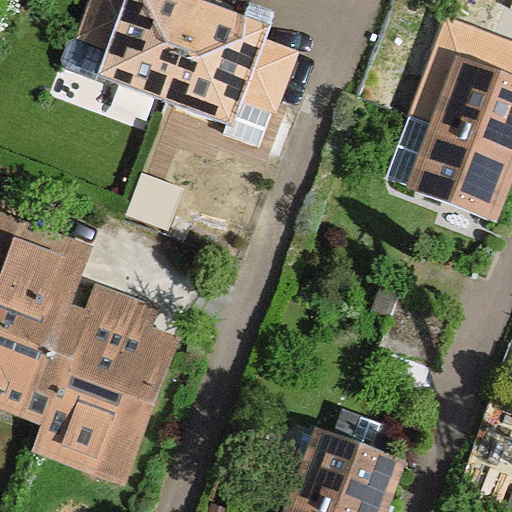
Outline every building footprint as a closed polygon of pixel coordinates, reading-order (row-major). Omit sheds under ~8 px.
[(119,51),(138,0),(98,0),(85,39),(119,51)] [(138,0),(119,51),(109,76),(171,99),(202,14),(169,0),(138,0)] [(263,35),(202,14),(171,99),(231,122),(240,98),(261,43),(263,35)] [(297,56),(261,43),(240,98),(277,110),(297,56)] [(468,80),(511,97),(511,60),(479,48),(468,80)] [(511,163),(511,97),(458,76),(434,138),(510,168),(511,163)] [(277,110),(240,98),(231,122),(227,134),(262,148),(277,110)] [(488,228),(510,168),(434,138),(410,200),(488,228)] [(57,278),(0,257),(0,378),(36,393),(69,307),(77,286),(57,278)] [(87,316),(69,307),(36,393),(0,378),(0,407),(47,425),(77,351),(117,367),(132,359),(166,370),(178,347),(147,336),(155,314),(98,291),(87,316)] [(457,315),(402,294),(391,322),(446,344),(457,315)] [(446,344),(391,322),(381,351),(437,372),(446,344)] [(117,367),(77,351),(47,425),(89,439),(98,459),(128,469),(166,370),(132,359),(117,367)] [(335,442),(390,464),(402,432),(346,411),(335,442)] [(335,442),(324,438),(301,500),(332,511),(383,511),(394,486),(401,468),(390,464),(335,442)] [(332,511),(301,500),(296,511),(332,511)]
